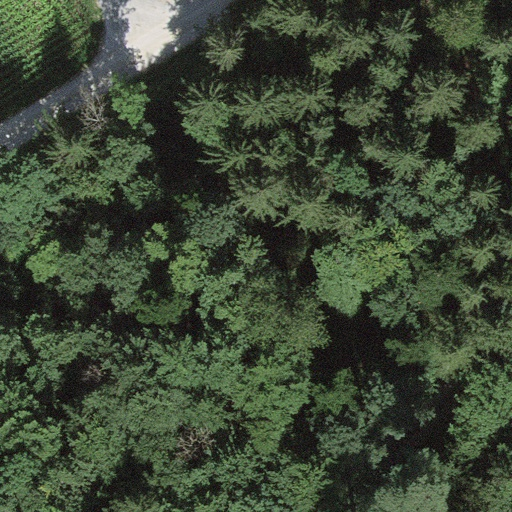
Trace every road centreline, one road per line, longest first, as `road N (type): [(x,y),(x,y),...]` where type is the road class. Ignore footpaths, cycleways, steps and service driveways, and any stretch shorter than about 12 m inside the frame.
road 1 (track): [(0,163),(227,0)]
road 2 (track): [(311,511),(396,429),(511,335)]
